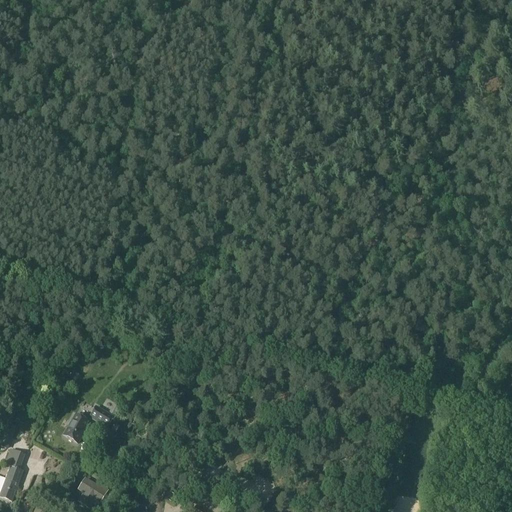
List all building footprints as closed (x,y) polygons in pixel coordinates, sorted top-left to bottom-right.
[(144,399),(137,409),(143,414),(150,404),(144,399)] [(113,405),(108,414),(115,417),(119,409),(113,405)] [(89,420),(108,432),(115,421),(95,409),(89,420)] [(74,415),(62,437),(78,446),(90,424),(74,415)] [(7,425),(0,443),(0,447),(7,451),(16,428),(7,425)] [(105,465),(112,452),(101,446),(94,459),(105,465)] [(5,466),(11,469),(0,497),(0,498),(11,503),(23,473),(19,471),(24,457),(11,451),(5,466)] [(42,456),(36,460),(40,469),(47,466),(42,456)] [(63,464),(58,471),(63,474),(67,467),(63,464)] [(85,494),(79,504),(88,510),(92,504),(94,506),(96,507),(98,506),(99,505),(108,491),(98,485),(95,486),(86,480),(79,491),(85,494)]
